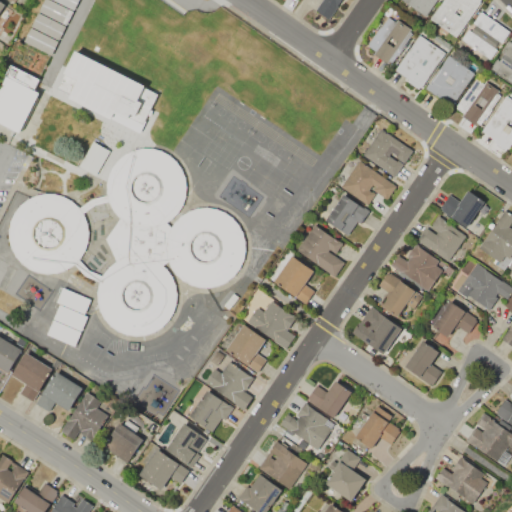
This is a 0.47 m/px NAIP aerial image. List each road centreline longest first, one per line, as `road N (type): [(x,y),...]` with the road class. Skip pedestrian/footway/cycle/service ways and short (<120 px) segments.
road 1 (residential): [(250,0),(511,188)]
road 2 (residential): [(317,340),(451,147)]
road 3 (residential): [(317,340),(199,511)]
road 4 (residential): [(437,432),(377,489),(409,511),(437,432)]
road 5 (residential): [(443,423),(503,371),(474,350),(443,423)]
road 6 (residential): [(0,422),(142,511)]
road 7 (residential): [(317,340),(443,423),(437,432)]
